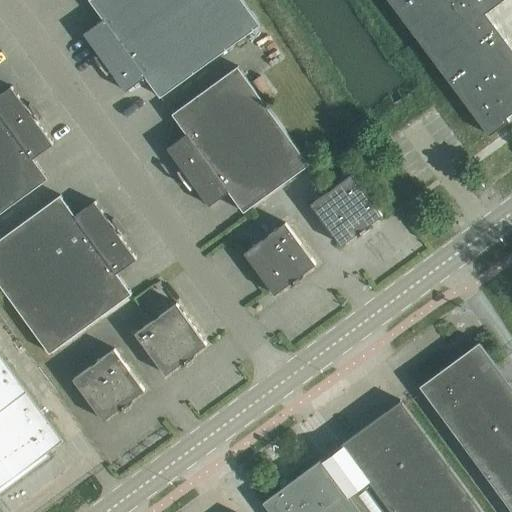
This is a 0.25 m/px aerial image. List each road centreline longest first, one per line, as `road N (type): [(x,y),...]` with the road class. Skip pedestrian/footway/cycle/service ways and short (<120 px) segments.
road 1 (unclassified): [(280,383),(7,0)]
road 2 (unclassified): [(280,383),(511,212)]
road 3 (unclassified): [(106,511),(280,383)]
